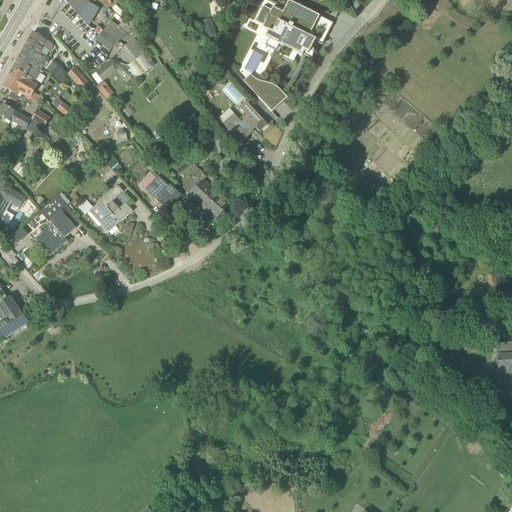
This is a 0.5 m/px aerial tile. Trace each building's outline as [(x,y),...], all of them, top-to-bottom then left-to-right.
[(64,0),(88,27),(100,10),(88,3),(90,0),(64,0)] [(134,4),(130,0),(127,0),(122,5),(127,10),(134,4)] [(278,57),(283,47),(283,48),(284,47),(282,46),(284,43),(308,56),(316,41),(309,37),(320,17),(289,1),(283,13),(273,8),(262,28),(268,31),(258,51),(264,54),(254,74),(244,69),(239,78),(272,113),(273,113),(287,99),(282,93),(280,91),(279,90),(278,89),(277,89),(277,88),(276,88),(276,87),(275,87),(274,86),(273,86),(273,85),(272,85),(271,86),(263,76),(274,55),(278,57)] [(240,26),(244,17),(237,13),(232,22),(240,26)] [(122,32),(132,23),(127,19),(119,27),(118,28),(122,32)] [(211,19),(201,22),(207,38),(216,35),(211,19)] [(136,27),(132,23),(122,32),(118,28),(119,27),(111,21),(103,31),(118,43),(136,27)] [(107,49),(111,45),(114,48),(118,43),(103,31),(99,36),(104,39),(100,44),(107,49)] [(38,55),(39,53),(46,57),(49,51),(51,53),(53,50),(51,49),(53,46),(46,41),(46,40),(33,33),(25,47),(38,55)] [(135,39),(125,46),(135,61),(145,54),(135,39)] [(38,69),(41,64),(44,66),(47,60),(38,55),(25,47),(21,54),(27,58),(25,62),(38,69)] [(13,69),(27,77),(32,80),(33,79),(35,81),(40,73),(38,72),(39,70),(38,69),(25,62),(27,58),(21,54),(13,69)] [(99,85),(102,82),(103,83),(104,82),(116,71),(113,67),(115,65),(111,60),(95,73),(96,74),(92,76),(99,85)] [(200,63),(189,73),(195,79),(197,78),(199,81),(204,77),(201,74),(206,70),(200,63)] [(51,75),(62,85),(68,78),(58,67),(51,75)] [(8,78),(34,93),(38,87),(26,80),(27,77),(13,69),(8,78)] [(67,75),(82,92),(90,100),(96,95),(88,87),(89,85),(74,69),(67,75)] [(224,87),(228,76),(219,73),(216,84),(224,87)] [(511,88),(511,80),(508,76),(502,82),(511,90),(511,88)] [(8,78),(2,87),(12,93),(9,98),(16,102),(22,98),(24,96),(38,103),(41,98),(34,94),(34,93),(8,78)] [(49,91),(53,87),(54,86),(48,81),(44,86),(49,91)] [(107,87),(101,92),(106,100),(113,94),(107,87)] [(58,109),(57,110),(66,118),(71,111),(63,104),(58,100),(53,105),(58,109)] [(259,133),(267,125),(245,101),(241,105),(239,107),(238,108),(244,114),(238,120),(229,110),(218,120),(241,144),(253,133),(253,132),(256,129),(259,133)] [(31,121),(3,106),(0,111),(0,117),(11,123),(12,122),(33,134),(38,126),(31,121)] [(37,111),(31,121),(44,129),(50,118),(37,111)] [(199,120),(195,116),(190,121),(193,125),(199,120)] [(199,142),(206,131),(202,129),(195,140),(199,142)] [(127,139),(126,134),(124,135),(123,130),(118,131),(117,132),(118,133),(115,134),(118,141),(120,141),(120,142),(122,143),(128,142),(127,139)] [(59,139),(54,143),(57,147),(62,142),(59,139)] [(111,169),(116,165),(110,157),(104,161),(111,169)] [(111,169),(105,163),(102,159),(93,166),(103,177),(111,170),(111,169)] [(173,168),(180,175),(189,167),(181,160),(173,168)] [(28,171),(20,163),(13,172),(21,179),(28,171)] [(192,178),(181,189),(215,221),(230,206),(204,180),(206,178),(195,167),(188,174),(192,178)] [(180,197),(170,187),(169,188),(158,177),(145,190),(162,207),(165,203),(170,208),(180,197)] [(12,186),(0,179),(0,220),(1,221),(7,210),(3,208),(2,204),(4,200),(10,204),(20,209),(26,199),(10,190),(12,186)] [(112,202),(123,192),(118,186),(89,212),(108,234),(133,212),(126,204),(119,210),(112,202)] [(41,212),(52,225),(35,240),(50,257),(68,242),(65,239),(76,229),(61,212),(67,207),(66,206),(58,197),(41,212)] [(233,223),(240,215),(243,211),(236,205),(226,217),(233,223)] [(68,220),(76,228),(81,224),(73,216),(68,220)] [(22,229),(16,234),(8,241),(14,248),(28,236),(22,229)] [(498,286),(496,275),(487,276),(489,287),(498,286)] [(0,344),(26,326),(3,293),(0,295),(0,344)] [(443,309),(439,299),(424,305),(427,314),(443,309)] [(494,304),(472,306),(473,317),(495,315),(494,304)] [(415,307),(418,316),(425,314),(422,305),(415,307)] [(34,333),(52,319),(49,315),(31,328),(34,333)] [(501,391),(508,390),(509,398),(511,398),(511,399),(511,343),(498,344),(501,391)]
